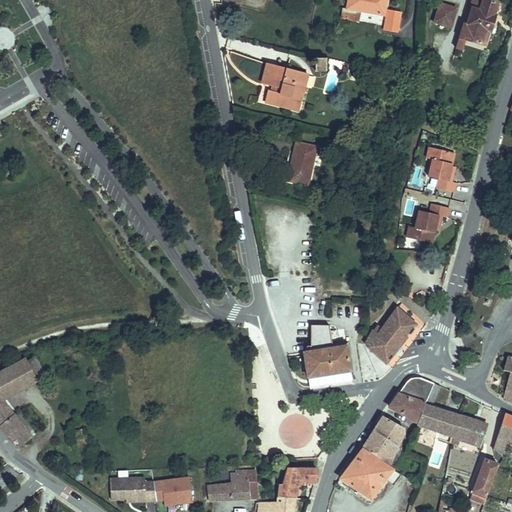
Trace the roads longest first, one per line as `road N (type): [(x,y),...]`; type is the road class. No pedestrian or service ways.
road 1 (tertiary): [(269,312),(207,0)]
road 2 (tertiary): [(429,351),(454,299),(511,77)]
road 3 (track): [(233,313),(85,323),(0,353)]
road 4 (tertiary): [(379,388),(295,390),(269,312)]
road 5 (tertiary): [(319,511),(333,464),(379,388)]
